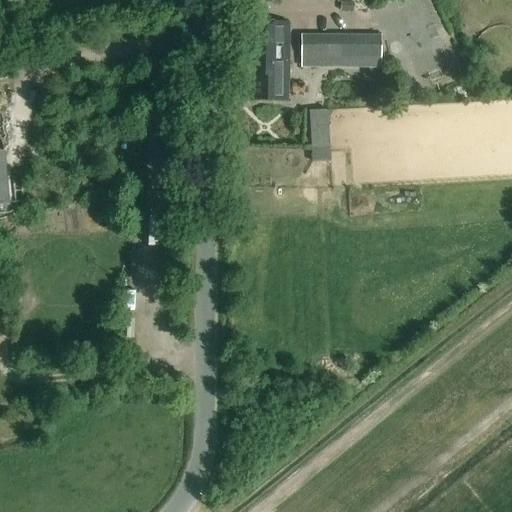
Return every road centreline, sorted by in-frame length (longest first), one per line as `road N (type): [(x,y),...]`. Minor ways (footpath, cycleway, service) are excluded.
road 1 (tertiary): [(173,511),(201,455),(206,0)]
road 2 (track): [(224,511),(511,285)]
road 3 (track): [(161,367),(162,50)]
